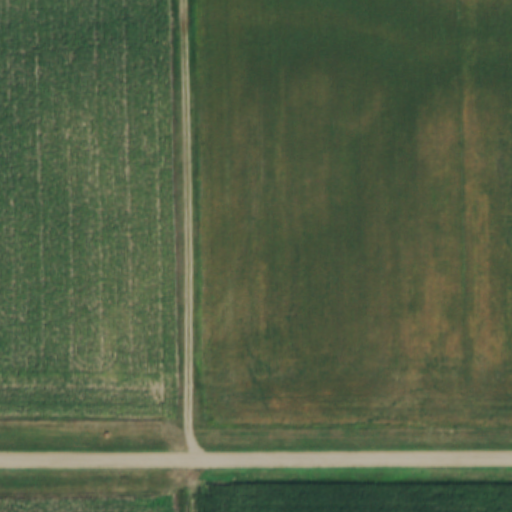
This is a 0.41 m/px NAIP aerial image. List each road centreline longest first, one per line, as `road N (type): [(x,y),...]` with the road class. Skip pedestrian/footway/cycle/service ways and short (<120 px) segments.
road 1 (track): [(182,0),(187,511)]
road 2 (residential): [(0,459),(511,458)]
